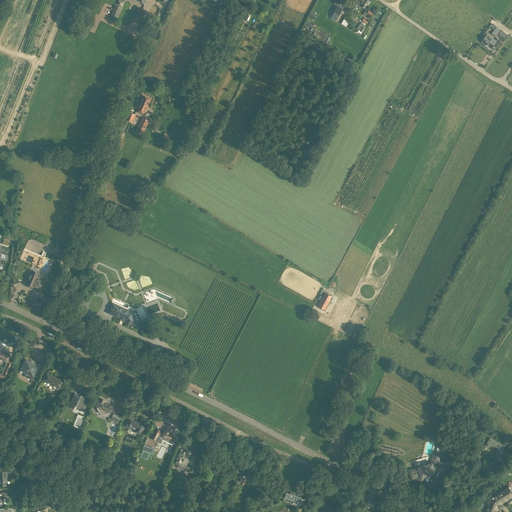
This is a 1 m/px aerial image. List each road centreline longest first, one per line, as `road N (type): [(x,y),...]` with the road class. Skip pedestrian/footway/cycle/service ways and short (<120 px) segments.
road 1 (unclassified): [(335,463),(0,302)]
road 2 (unclassified): [(331,471),(0,313)]
road 3 (track): [(42,321),(79,199),(167,0)]
road 4 (unclassified): [(511,89),(380,0)]
